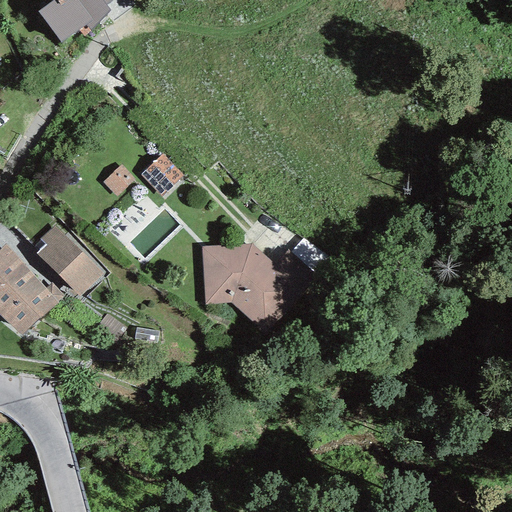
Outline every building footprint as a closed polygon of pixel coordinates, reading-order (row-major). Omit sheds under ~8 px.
[(49,0),(38,8),(60,40),(85,23),(91,30),(110,9),(106,4),(111,0),(49,0)] [(182,175),(162,153),(141,173),(162,194),(182,175)] [(134,178),(120,164),(102,182),(117,196),(134,178)] [(101,272),(54,226),(40,239),(45,244),(36,253),(79,295),(101,272)] [(0,313),(21,333),(58,301),(4,242),(0,245),(0,313)] [(251,244),(201,247),(205,303),(231,301),(265,332),(316,275),(287,249),(274,264),(251,244)]
